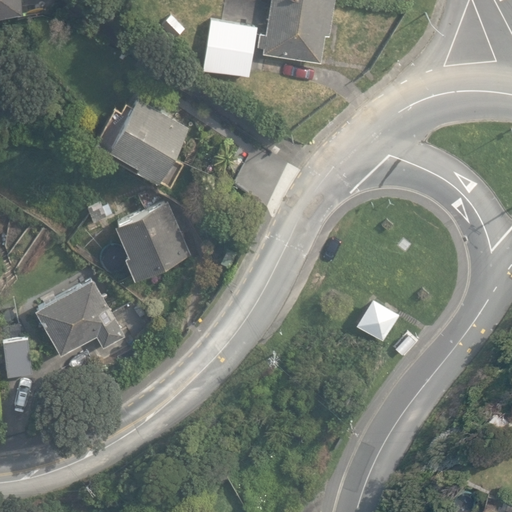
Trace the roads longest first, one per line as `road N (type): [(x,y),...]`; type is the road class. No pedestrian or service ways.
road 1 (residential): [(0,469),(41,464),(109,439),(166,404),(244,324),(316,188),(344,153)]
road 2 (residential): [(506,264),(382,437),(355,511)]
road 3 (residential): [(344,153),(414,165),(463,195),(506,264)]
road 4 (residential): [(344,153),(413,102),(486,89)]
